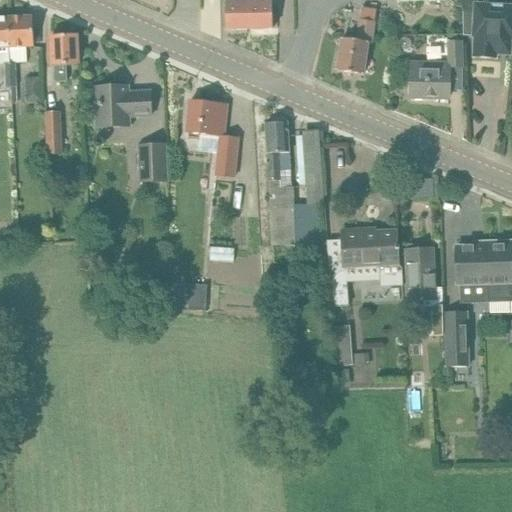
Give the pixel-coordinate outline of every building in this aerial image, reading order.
[(225,0),(226,30),(250,30),(249,2),(248,0),(225,0)] [(250,30),(273,29),(272,0),(248,0),(249,2),(250,30)] [(475,58),(496,59),(496,54),(510,55),(511,38),(511,0),(494,0),(494,7),(478,6),(478,0),(463,0),(463,36),(476,36),(475,58)] [(342,38),(340,51),(337,71),(364,75),(368,43),(371,44),(376,10),(361,8),(357,40),(342,38)] [(8,18),(10,48),(34,47),(33,36),(33,17),(8,18)] [(0,48),(10,48),(8,18),(0,18),(0,48)] [(78,66),(78,55),(77,35),(51,36),(52,67),(54,67),(55,83),(66,83),(65,67),(78,66)] [(400,42),(399,45),(399,48),(402,50),(405,51),(408,50),(410,48),(411,45),(410,42),(408,40),(405,39),(402,39),(400,42)] [(462,43),(448,43),(449,63),(449,68),(450,68),(463,67),(462,43)] [(411,77),(411,97),(449,98),(449,78),(450,72),(450,68),(449,68),(449,63),(411,62),(411,71),(411,77)] [(6,76),(16,75),(15,63),(5,63),(6,76)] [(16,87),(16,75),(6,76),(7,93),(11,93),(11,88),(16,87)] [(129,87),(117,87),(95,88),(96,128),(130,127),(130,117),(151,116),(150,92),(129,93),(129,87)] [(186,134),(220,138),(216,176),(234,178),(238,139),(224,137),(227,106),(218,105),(218,104),(190,101),(186,134)] [(60,112),(46,113),(48,156),(62,155),(60,112)] [(287,123),(265,124),(266,144),(273,246),(275,276),(296,276),(296,256),(318,256),(318,245),(316,205),(316,196),(323,197),(320,151),(319,131),(314,132),(303,136),(307,187),(291,188),(287,123)] [(165,145),(137,146),(138,182),(166,181),(165,145)] [(35,230),(21,227),(18,237),(33,240),(35,230)] [(363,230),(342,231),(343,251),(344,269),(382,267),(382,285),(402,284),(402,286),(403,286),(402,266),(399,266),(398,250),(400,250),(399,246),(397,246),(397,231),(363,233),(363,230)] [(492,246),(456,247),(457,267),(457,285),(489,284),(489,299),(509,299),(511,298),(511,266),(511,267),(511,258),(511,253),(511,254),(511,242),(492,243),(492,246)] [(419,245),(407,245),(407,249),(405,250),(408,303),(437,301),(434,268),(433,248),(419,249),(419,245)] [(332,307),(348,306),(346,272),(330,273),(332,307)] [(100,280),(100,293),(111,293),(110,280),(100,280)] [(185,293),(172,292),(172,310),(184,310),(185,293)] [(440,307),(432,308),(433,324),(441,324),(440,307)] [(459,314),(443,314),(444,369),(466,368),(465,313),(459,314)] [(334,326),(337,367),(353,365),(350,325),(334,326)] [(369,353),(352,355),(353,366),(370,365),(369,353)] [(430,374),(431,383),(440,382),(439,373),(430,374)]
